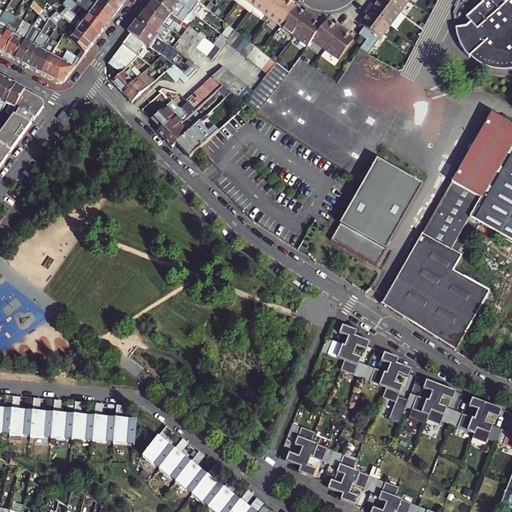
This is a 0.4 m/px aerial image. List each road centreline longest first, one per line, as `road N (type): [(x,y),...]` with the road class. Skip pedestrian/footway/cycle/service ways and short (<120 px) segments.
road 1 (residential): [(511,396),(461,374),(251,238),(89,72)]
road 2 (residential): [(260,487),(139,396),(0,385)]
